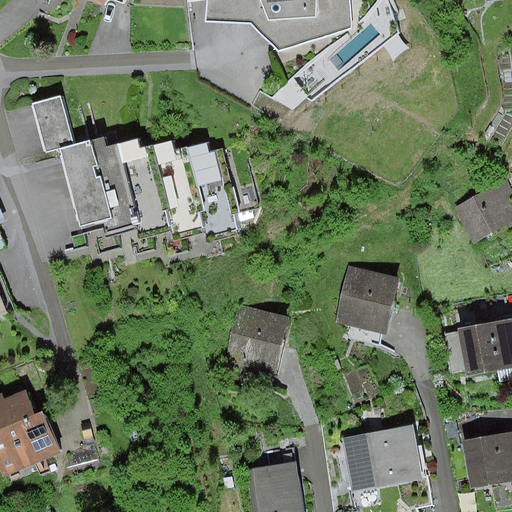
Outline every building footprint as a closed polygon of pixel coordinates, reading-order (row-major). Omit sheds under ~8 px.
[(74,0),(105,11),(109,0),(118,0),(130,3),(131,0),(74,0)] [(215,0),(215,20),(259,20),(289,49),(364,28),(360,0),(215,0)] [(62,150),(73,147),(60,97),(31,105),(44,154),(62,150)] [(73,147),(62,150),(83,234),(104,229),(106,239),(139,231),(117,145),(108,148),(106,139),(73,147)] [(140,139),(117,145),(139,231),(142,240),(170,232),(165,211),(172,209),(156,146),(143,148),(140,139)] [(174,142),(156,146),(172,209),(165,211),(170,232),(171,237),(208,227),(189,147),(176,149),(174,142)] [(208,142),(189,147),(208,227),(211,237),(239,230),(220,150),(211,152),(208,142)] [(241,179),(244,201),(261,199),(258,177),(241,179)] [(511,196),(506,186),(457,212),(476,247),(511,228),(511,196)] [(404,280),(351,266),(336,325),(389,338),(404,280)] [(292,321),(239,308),(224,365),(277,379),(292,321)] [(511,321),(450,335),(461,384),(511,372),(511,321)] [(4,396),(0,398),(0,467),(6,484),(61,457),(43,414),(37,418),(28,392),(7,401),(4,396)] [(416,429),(344,443),(354,497),(427,482),(416,429)] [(511,432),(463,441),(471,489),(511,482),(511,432)] [(306,511),(299,466),(253,474),(259,511),(306,511)]
